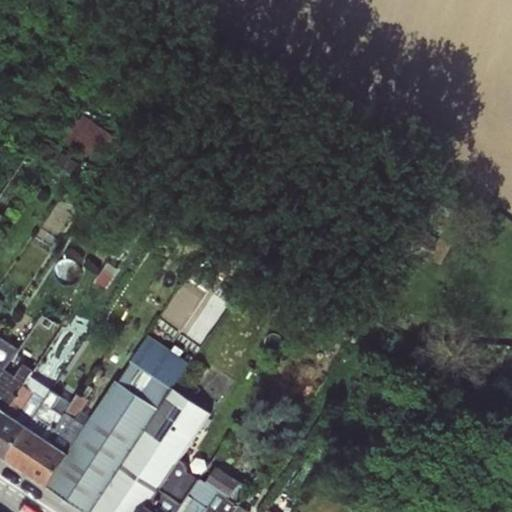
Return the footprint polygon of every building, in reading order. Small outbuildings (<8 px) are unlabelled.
[(0,377),(5,370),(17,348),(5,340),(0,347),(0,377)] [(98,402),(49,488),(85,511),(89,511),(173,386),(133,359),(98,402)] [(5,370),(0,377),(0,423),(26,385),(33,372),(21,365),(13,376),(5,370)] [(26,385),(0,423),(0,455),(7,460),(44,397),(26,385)] [(145,511),(179,465),(211,411),(173,386),(89,511),(145,511)] [(28,474),(70,401),(52,389),(44,397),(7,460),(28,474)] [(49,488),(98,402),(78,391),(70,401),(28,474),(49,488)] [(179,465),(145,511),(179,511),(201,480),(179,465)] [(205,511),(230,475),(218,468),(206,484),(201,480),(179,511),(205,511)] [(233,511),(241,501),(253,484),(244,476),(239,481),(230,475),(205,511),(233,511)] [(241,501),(233,511),(249,511),(251,510),(241,501)]
